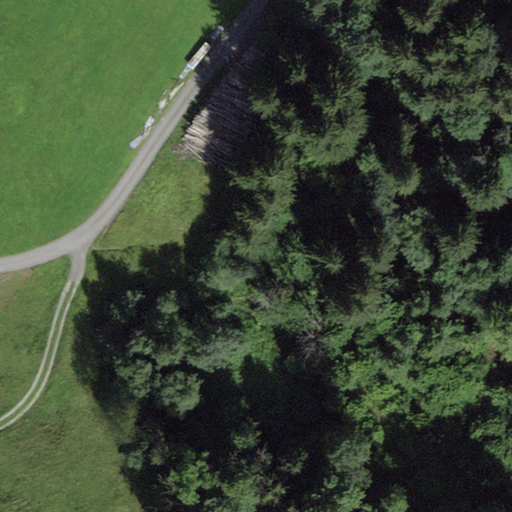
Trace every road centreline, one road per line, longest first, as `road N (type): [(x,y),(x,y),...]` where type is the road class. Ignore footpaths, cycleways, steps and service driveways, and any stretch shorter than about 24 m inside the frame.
road 1 (unclassified): [(0,262),(75,228),(260,0)]
road 2 (track): [(0,413),(32,394),(72,264),(75,228)]
